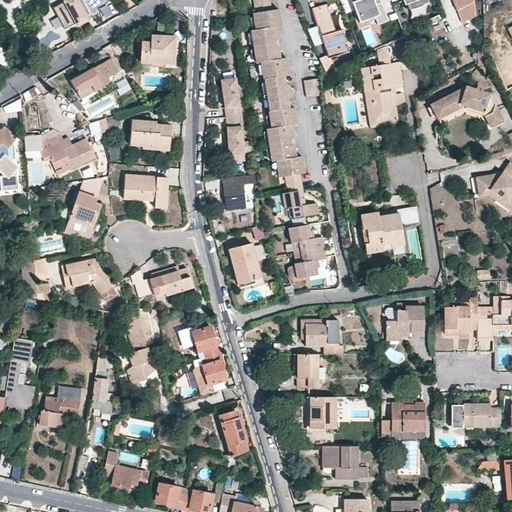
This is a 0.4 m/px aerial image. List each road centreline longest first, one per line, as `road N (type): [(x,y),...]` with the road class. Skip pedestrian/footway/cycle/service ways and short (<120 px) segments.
road 1 (residential): [(405,172),(421,190),(434,279),(304,299),(227,324)]
road 2 (residential): [(198,0),(190,147),(203,235)]
road 3 (residential): [(227,324),(287,511)]
road 4 (residential): [(0,91),(161,0)]
road 5 (tertiary): [(119,511),(0,486)]
